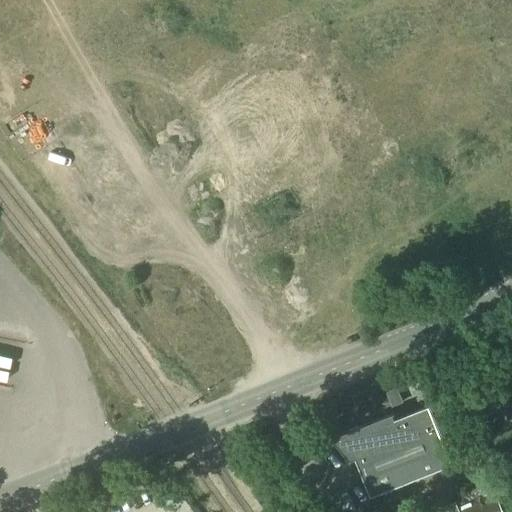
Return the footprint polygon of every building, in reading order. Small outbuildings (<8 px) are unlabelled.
[(0,0),(0,26),(57,34),(58,21),(79,24),(80,16),(104,19),(106,0),(0,0)] [(130,0),(129,11),(161,14),(162,8),(198,11),(198,0),(130,0)] [(252,20),(254,14),(224,7),(223,13),(252,20)] [(511,119),(511,52),(278,18),(276,32),(305,36),(302,59),(374,70),(370,97),(438,107),(438,108),(511,119)] [(511,228),(511,143),(10,80),(3,133),(96,145),(95,155),(127,159),(126,168),(78,162),(74,194),(458,242),(461,222),(511,228)] [(0,308),(7,310),(9,300),(0,298),(0,308)] [(472,394),(490,408),(503,392),(485,378),(472,394)] [(394,389),(398,400),(416,393),(411,382),(394,389)] [(330,438),(349,462),(355,460),(370,496),(451,464),(428,406),(394,419),(392,415),(393,414),(393,413),(330,438)] [(466,511),(500,511),(496,500),(466,511)]
